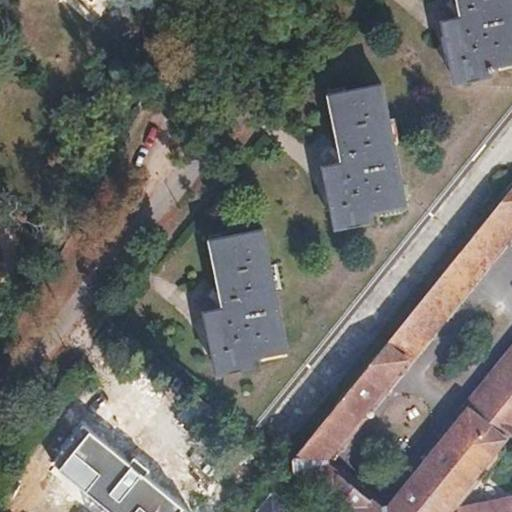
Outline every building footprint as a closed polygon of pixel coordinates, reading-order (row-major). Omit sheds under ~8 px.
[(511,0),(461,0),(466,18),(442,23),(454,83),(490,76),(488,66),(511,61),(511,0)] [(344,164),(320,169),(332,229),(370,222),(368,212),(403,206),(379,83),(330,93),(344,164)] [(511,188),(293,459),(294,471),(345,511),(444,511),(511,429),(511,352),(385,510),(323,460),(511,226),(511,188)] [(225,307),(200,312),(213,372),(249,366),(248,356),(283,349),(259,228),(212,237),(225,307)] [(190,511),(83,423),(52,461),(113,511),(190,511)] [(297,511),(271,490),(253,511),(297,511)] [(511,511),(511,502),(462,511),(511,511)]
